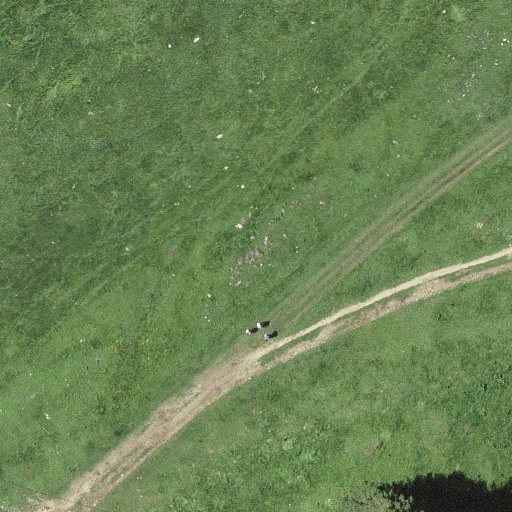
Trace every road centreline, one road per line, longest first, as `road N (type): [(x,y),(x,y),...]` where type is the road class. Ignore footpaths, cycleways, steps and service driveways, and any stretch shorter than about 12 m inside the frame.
road 1 (track): [(82,511),(511,144)]
road 2 (track): [(202,413),(361,327),(511,268)]
